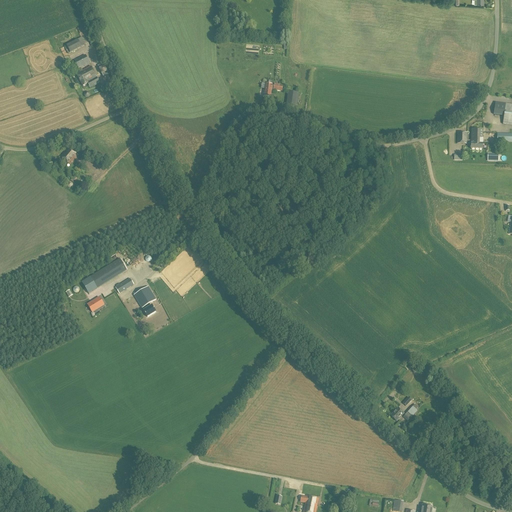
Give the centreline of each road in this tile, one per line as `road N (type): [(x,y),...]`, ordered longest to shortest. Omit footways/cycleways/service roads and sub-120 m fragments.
road 1 (unclassified): [(195,231),(239,137),(257,120),(290,119),(383,145),(467,119),(492,70),(497,0)]
road 2 (unclassified): [(506,511),(451,486),(290,339)]
road 3 (unclassified): [(125,511),(192,459),(290,339)]
road 4 (unclassified): [(290,339),(195,231)]
road 5 (unclassified): [(195,231),(128,108)]
road 6 (unclassified): [(128,108),(41,145),(0,145)]
